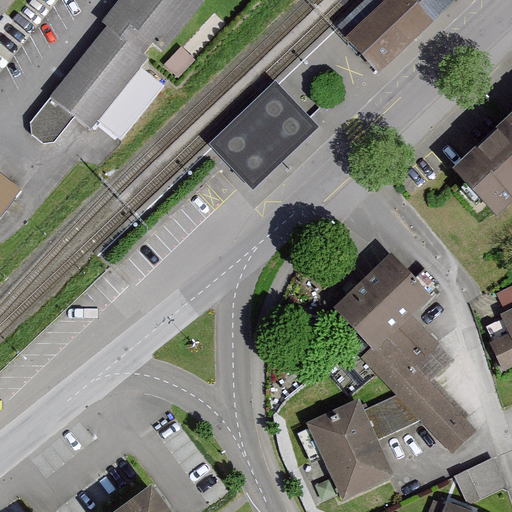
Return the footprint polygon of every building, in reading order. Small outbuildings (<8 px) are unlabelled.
[(198,9),(186,0),(123,0),(117,8),(114,6),(94,30),(101,36),(26,130),(26,141),(42,154),(50,150),(69,127),(86,140),(94,130),(118,149),(162,93),(138,74),(146,65),(140,59),(150,47),(160,56),(198,9)] [(385,0),(349,35),(380,68),(451,0),(385,0)] [(190,64),(177,52),(160,71),(173,83),(190,64)] [(256,189),(318,130),(274,84),(212,143),(256,189)] [(511,206),(511,115),(442,179),(488,229),(511,206)] [(0,215),(14,197),(0,186),(0,215)] [(383,263),(326,317),(363,356),(356,363),(393,401),(417,426),(449,459),(472,437),(461,426),(466,421),(429,384),(448,366),(406,322),(424,306),(383,263)] [(511,371),(511,292),(494,300),(503,319),(494,322),(503,341),(484,349),(497,378),(511,371)] [(417,426),(393,401),(358,417),(372,447),(417,426)] [(358,417),(352,405),(301,429),(338,507),(388,483),(372,447),(358,417)] [(489,467),(451,484),(464,511),(501,494),(489,467)] [(171,511),(150,483),(110,511),(171,511)]
